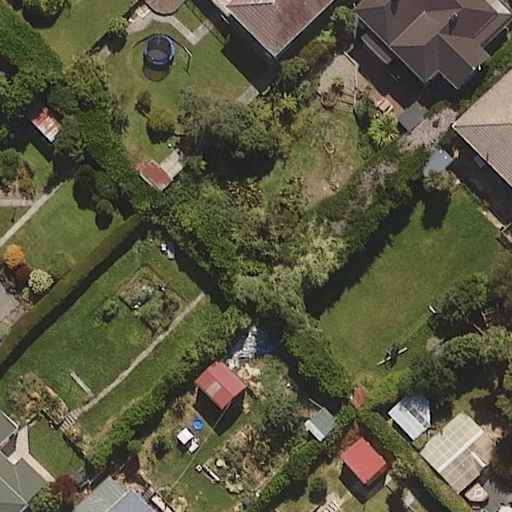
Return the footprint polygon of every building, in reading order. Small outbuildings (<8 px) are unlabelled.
[(346,0),(237,0),(220,17),(275,72),(346,0)] [(479,62),(511,30),(511,19),(493,0),(378,0),(348,29),(390,74),(396,68),(425,99),(439,86),(458,106),(491,75),(479,62)] [(354,68),(332,48),(304,77),(325,98),(354,68)] [(511,85),(454,143),(511,201),(511,85)] [(247,394),(220,367),(197,391),(224,417),(247,394)] [(503,459),(464,417),(420,457),(458,499),(503,459)] [(16,436),(0,420),(0,511),(33,511),(54,491),(8,445),(16,436)] [(387,468),(360,439),(337,462),(364,490),(387,468)] [(142,511),(119,489),(97,511),(142,511)]
